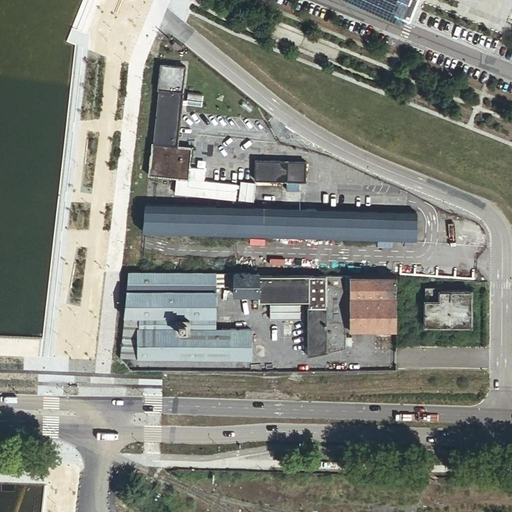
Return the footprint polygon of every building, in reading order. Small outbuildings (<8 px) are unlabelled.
[(411,0),(379,0),(407,11),(411,0)] [(179,50),(182,46),(176,41),(172,46),(179,50)] [(183,92),(185,67),(161,65),(159,90),(160,90),(183,92)] [(177,147),(183,92),(160,90),(154,143),(153,143),(149,175),(188,179),(191,149),(177,147)] [(304,182),(305,162),(256,160),(255,180),(304,182)] [(416,240),(416,213),(146,205),(144,232),(416,240)] [(215,328),(216,286),(215,272),(128,272),(124,315),(137,316),(137,357),(251,358),(251,329),(215,328)] [(223,272),(215,272),(216,286),(224,285),(223,272)] [(258,272),(232,272),(233,294),(258,295),(257,300),(308,300),(308,306),(306,307),(306,355),(344,348),(345,328),(373,329),(386,329),(393,329),(393,276),(381,276),(351,276),(342,276),(258,276),(258,272)] [(437,287),(424,287),(423,325),(447,324),(447,327),(470,326),(470,290),(437,290),(437,287)] [(120,357),(137,357),(137,316),(124,315),(120,357)] [(386,352),(386,329),(373,329),(373,352),(386,352)]
